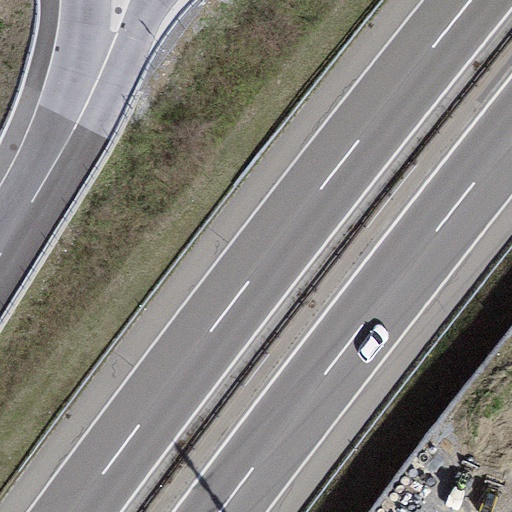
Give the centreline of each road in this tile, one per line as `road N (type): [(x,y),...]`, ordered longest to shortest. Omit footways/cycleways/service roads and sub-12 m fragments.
road 1 (motorway): [(469,0),(73,511)]
road 2 (motorway): [(222,511),(511,140)]
road 3 (secondary): [(123,0),(110,51),(0,254)]
